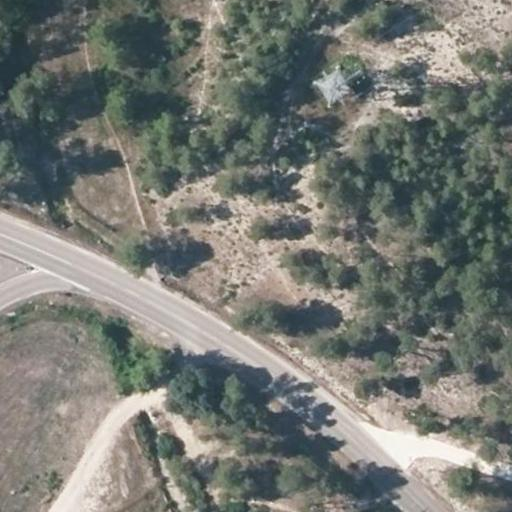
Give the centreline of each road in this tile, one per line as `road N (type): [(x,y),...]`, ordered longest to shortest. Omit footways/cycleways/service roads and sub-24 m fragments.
road 1 (tertiary): [(87,271),(275,377),(360,444),(426,511)]
road 2 (track): [(360,444),(425,444),(511,471)]
road 3 (track): [(156,388),(202,472),(211,511)]
